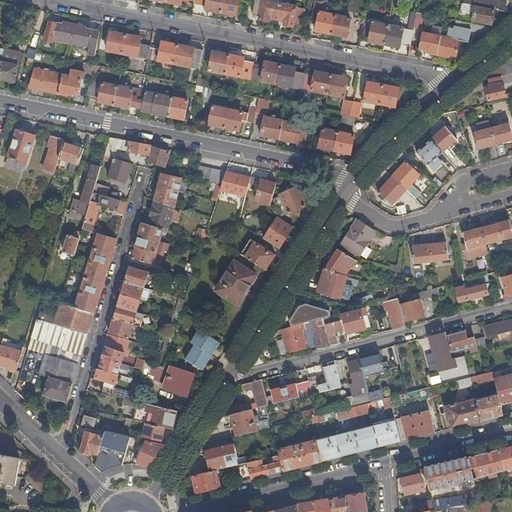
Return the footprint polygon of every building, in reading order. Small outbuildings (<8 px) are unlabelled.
[(221,13),(223,0),(207,0),(206,10),(221,13)] [(239,0),(223,0),(221,13),(237,16),(239,0)] [(280,4),(281,0),(272,0),(272,2),(264,1),(264,0),(256,0),(254,15),(260,17),(260,20),(269,22),(269,18),(277,20),(280,4)] [(450,0),(451,1),(463,4),(495,10),(505,12),(507,2),(494,0),(450,0)] [(297,7),(280,4),(277,20),(285,21),(284,25),(294,27),(294,26),(300,27),(303,9),(297,8),(297,7)] [(495,10),(463,4),(461,14),(473,17),(473,21),(492,25),(495,10)] [(316,31),(332,34),(336,15),(319,12),(320,8),(314,7),(311,20),(318,21),(316,31)] [(424,14),(417,13),(414,28),(421,30),(424,14)] [(336,15),(332,34),(347,37),(351,18),(336,15)] [(363,21),(360,37),(369,39),(369,42),(385,45),(388,26),(363,21)] [(71,44),(75,25),(66,23),(66,26),(50,23),(44,41),(52,43),(53,40),(71,44)] [(449,38),(441,36),(438,55),(446,56),(446,54),(456,56),(459,41),(469,43),(472,32),(490,34),(497,28),(468,23),(467,29),(456,26),(455,29),(451,28),(449,38)] [(83,27),(75,25),(71,44),(89,47),(88,55),(95,57),(100,32),(83,29),(83,27)] [(413,31),(388,26),(385,45),(400,48),(401,45),(410,47),(413,31)] [(123,54),(126,35),(111,32),(107,51),(123,54)] [(438,55),(441,36),(423,33),(420,49),(430,51),(430,53),(438,55)] [(142,38),(126,35),(123,54),(148,59),(151,45),(141,43),(142,38)] [(174,64),(178,45),(163,42),(162,47),(159,61),(174,64)] [(151,45),(148,59),(159,61),(162,47),(151,45)] [(195,49),(178,45),(174,64),(191,67),(200,69),(204,51),(195,49)] [(34,60),(36,51),(29,49),(27,57),(34,60)] [(21,54),(5,50),(0,74),(0,79),(15,83),(21,54)] [(225,74),(229,55),(213,52),(209,71),(225,74)] [(244,58),(229,55),(225,74),(251,79),(254,66),(254,63),(244,61),(244,58)] [(511,57),(511,56),(500,66),(509,75),(511,74),(511,57)] [(254,66),(251,79),(277,84),(281,65),(265,62),(264,68),(254,66)] [(69,76),(63,75),(59,94),(68,96),(68,93),(78,95),(81,79),(84,79),(84,77),(91,78),(94,65),(84,63),(82,72),(71,70),(69,76)] [(296,68),(281,65),(277,84),(303,89),(306,74),(295,72),(296,68)] [(509,75),(500,66),(482,81),(489,80),(509,75)] [(59,94),(63,75),(36,69),(30,88),(41,90),(42,88),(51,90),(51,92),(59,94)] [(315,76),(306,74),(303,89),(328,94),(332,75),(316,72),(315,76)] [(511,82),(511,74),(509,75),(489,80),(492,89),(487,90),(490,101),(506,97),(506,95),(504,84),(511,82)] [(349,78),(332,75),(328,94),(345,97),(349,78)] [(99,102),(114,105),(118,86),(90,81),(88,95),(100,98),(99,102)] [(380,104),(384,85),(369,82),(365,101),(380,104)] [(400,88),(384,85),(380,104),(396,107),(400,88)] [(130,107),(142,109),(144,101),(138,100),(138,97),(132,96),(133,89),(118,86),(114,105),(129,108),(130,107)] [(212,89),(204,87),(201,101),(209,103),(212,89)] [(142,111),(169,117),(173,98),(146,92),(144,101),(142,109),(142,111)] [(173,98),(169,117),(184,120),(188,101),(173,98)] [(266,115),(269,100),(259,98),(257,109),(256,113),(263,114),(266,115)] [(351,117),(354,102),(345,100),(342,115),(351,117)] [(361,104),(354,102),(351,117),(355,118),(358,118),(361,104)] [(209,125),(224,128),(228,109),(213,106),(209,125)] [(241,121),(254,124),(255,119),(256,113),(257,109),(250,107),(249,114),(228,109),(224,128),(239,131),(241,121)] [(355,118),(351,117),(342,115),(339,129),(352,131),(355,118)] [(270,138),(279,140),(283,121),(265,118),(261,136),(270,138)] [(283,121),(279,140),(304,145),(306,132),(301,131),(302,125),(283,121)] [(492,128),(490,122),(477,125),(478,131),(473,133),(477,149),(496,145),(492,128)] [(492,128),(496,145),(511,140),(511,131),(510,123),(492,128)] [(446,127),(431,140),(443,153),(457,140),(446,127)] [(17,160),(26,164),(36,135),(18,129),(8,157),(17,160)] [(334,151),(339,132),(323,129),(319,148),(334,151)] [(355,135),(339,132),(334,151),(351,154),(355,135)] [(64,143),(65,140),(52,136),(49,147),(51,148),(44,170),(55,173),(59,158),(64,143)] [(130,152),(132,142),(112,139),(105,157),(114,159),(117,149),(130,152)] [(443,153),(431,140),(417,152),(434,171),(443,163),(437,157),(443,153)] [(151,145),(132,142),(130,152),(149,155),(151,145)] [(75,146),(64,143),(59,158),(71,162),(79,165),(84,149),(83,149),(83,146),(76,144),(75,146)] [(166,148),(154,146),(151,155),(149,162),(166,167),(171,153),(165,151),(166,150),(166,148)] [(14,169),(15,165),(17,160),(8,157),(5,166),(14,169)] [(105,157),(104,160),(114,164),(110,178),(126,183),(132,164),(114,159),(105,157)] [(76,175),(79,165),(71,162),(68,173),(76,175)] [(407,162),(393,177),(406,190),(416,199),(422,194),(411,184),(420,174),(407,162)] [(98,179),(102,166),(93,164),(89,176),(98,179)] [(223,185),(227,172),(200,167),(197,179),(218,184),(223,185)] [(241,176),(227,172),(223,185),(221,190),(247,197),(250,183),(252,178),(241,175),(241,176)] [(163,175),(159,187),(179,192),(182,180),(163,175)] [(96,184),(98,179),(89,176),(87,185),(84,184),(82,189),(85,190),(82,201),(75,199),(71,211),(87,216),(89,207),(91,202),(94,193),(96,184)] [(252,177),(252,178),(250,183),(258,185),(260,179),(252,177)] [(406,190),(393,177),(379,193),(392,205),(406,190)] [(271,206),(277,184),(262,180),(256,202),(271,206)] [(94,193),(108,197),(110,188),(96,184),(94,193)] [(221,190),(223,185),(218,184),(212,200),(217,202),(221,190)] [(157,198),(156,201),(175,207),(179,192),(159,187),(157,198)] [(298,187),(280,195),(288,214),(306,206),(298,187)] [(99,205),(118,210),(117,213),(124,215),(128,203),(121,201),(108,197),(94,193),(91,202),(99,204),(99,205)] [(175,207),(156,201),(149,223),(168,228),(171,220),(174,221),(177,212),(174,211),(175,207)] [(97,210),(99,205),(99,204),(91,202),(89,207),(97,210)] [(98,210),(97,210),(89,207),(87,216),(85,221),(82,229),(92,232),(98,210)] [(85,221),(87,216),(71,211),(69,216),(85,221)] [(280,249),(294,226),(279,217),(264,239),(280,249)] [(362,221),(359,219),(343,244),(361,256),(361,255),(367,246),(377,230),(365,222),(362,221)] [(511,227),(510,220),(482,228),(487,245),(511,237),(511,227)] [(143,224),(140,236),(159,241),(163,229),(143,224)] [(468,260),(489,254),(487,245),(482,228),(464,233),(467,243),(463,244),(468,260)] [(199,230),(196,239),(204,242),(207,233),(199,230)] [(75,255),(78,244),(81,233),(76,231),(74,237),(69,236),(64,252),(75,255)] [(112,254),(117,240),(99,234),(94,249),(112,254)] [(140,236),(136,248),(154,253),(164,256),(168,244),(159,241),(140,236)] [(242,254),(266,270),(275,255),(251,240),(242,254)] [(430,245),(432,261),(449,259),(447,243),(430,245)] [(414,264),(432,261),(430,245),(413,247),(414,264)] [(367,246),(361,255),(368,260),(374,251),(367,246)] [(154,253),(136,248),(133,259),(149,264),(150,258),(153,259),(154,253)] [(108,269),(112,254),(94,249),(90,263),(108,269)] [(353,258),(339,249),(326,270),(346,276),(356,260),(353,258)] [(257,275),(236,261),(217,290),(238,304),(257,275)] [(131,262),(125,282),(144,288),(151,268),(131,262)] [(103,284),(108,269),(90,263),(85,278),(103,284)] [(391,264),(390,269),(401,272),(401,267),(391,264)] [(346,276),(326,270),(319,291),(341,298),(345,283),(347,276),(346,276)] [(460,303),(493,294),(490,283),(488,275),(483,276),(485,285),(481,286),(481,283),(473,284),(472,282),(464,284),(464,287),(456,289),(460,303)] [(511,275),(503,278),(509,301),(511,300),(511,275)] [(347,276),(345,283),(354,286),(358,287),(360,279),(347,276)] [(99,298),(103,284),(85,278),(81,293),(99,298)] [(125,282),(122,295),(141,300),(144,288),(125,282)] [(354,286),(345,283),(341,298),(350,300),(354,286)] [(144,288),(141,300),(148,302),(151,290),(144,288)] [(420,300),(441,294),(440,288),(435,289),(403,297),(405,304),(420,300)] [(94,313),(99,298),(81,293),(76,308),(94,313)] [(122,295),(118,307),(137,312),(141,300),(122,295)] [(403,297),(400,298),(406,322),(425,317),(420,300),(405,304),(403,297)] [(406,328),(399,298),(386,302),(394,331),(406,328)] [(180,299),(176,311),(181,312),(182,310),(185,300),(180,299)] [(79,364),(94,313),(76,308),(61,303),(57,316),(40,311),(32,338),(52,344),(49,355),(79,364)] [(289,320),(290,328),(318,320),(323,319),(330,317),(328,310),(305,303),(298,306),(289,320)] [(118,307),(114,319),(133,324),(141,327),(145,315),(137,312),(118,307)] [(343,321),(347,338),(371,332),(368,321),(363,322),(361,316),(356,317),(354,310),(341,314),(343,321)] [(176,311),(172,323),(177,324),(181,312),(176,311)] [(341,314),(332,316),(334,323),(340,321),(343,321),(341,314)] [(327,334),(331,347),(339,345),(336,333),(343,331),(340,321),(334,323),(332,316),(330,317),(323,319),(327,334)] [(133,324),(114,319),(110,334),(128,339),(133,324)] [(323,319),(318,320),(320,327),(319,327),(321,335),(327,334),(323,319)] [(290,328),(283,330),(285,341),(288,353),(306,348),(301,329),(304,328),(306,337),(310,336),(308,330),(319,327),(320,327),(318,320),(290,328)] [(511,340),(511,320),(485,328),(488,338),(510,332),(511,340)] [(310,336),(314,352),(331,347),(327,334),(321,335),(319,327),(308,330),(310,336)] [(195,345),(211,355),(220,342),(200,330),(191,342),(195,345)] [(475,340),(475,338),(468,340),(465,330),(447,335),(453,357),(456,356),(455,353),(470,350),(471,353),(478,351),(475,340)] [(442,356),(446,371),(458,368),(458,367),(456,359),(452,359),(445,333),(430,337),(432,342),(438,340),(439,345),(433,347),(436,357),(442,356)] [(109,335),(106,347),(124,354),(129,341),(109,335)] [(168,335),(163,351),(168,353),(173,337),(168,335)] [(475,340),(478,351),(479,353),(487,350),(484,338),(475,340)] [(288,353),(285,341),(279,343),(282,354),(288,353)] [(202,370),(211,355),(195,345),(186,359),(202,370)] [(8,368),(16,371),(22,352),(1,346),(0,349),(0,363),(8,366),(8,368)] [(106,347),(102,358),(121,364),(124,354),(106,347)] [(74,383),(79,364),(49,355),(46,354),(41,374),(50,377),(74,383)] [(351,408),(368,404),(371,403),(367,387),(364,376),(360,360),(358,355),(347,358),(355,384),(350,385),(353,397),(348,398),(351,408)] [(360,360),(364,376),(384,371),(380,355),(360,360)] [(463,366),(467,379),(471,378),(468,368),(465,356),(456,359),(458,367),(463,366)] [(102,358),(99,369),(118,375),(121,364),(102,358)] [(135,368),(142,370),(145,361),(138,358),(135,368)] [(309,381),(313,394),(319,393),(341,387),(335,361),(328,363),(329,368),(325,370),(329,383),(319,386),(317,379),(309,381)] [(192,373),(171,366),(164,388),(185,395),(192,373)] [(446,371),(449,383),(467,379),(463,366),(458,367),(458,368),(446,371)] [(468,368),(471,378),(477,376),(475,367),(468,368)] [(118,375),(99,369),(96,378),(105,381),(103,386),(113,389),(118,375)] [(430,388),(431,388),(449,383),(446,371),(427,376),(430,388)] [(471,378),(472,383),(494,377),(493,372),(477,376),(471,378)] [(502,402),(511,399),(511,376),(496,381),(502,402)] [(68,403),(74,383),(50,377),(44,397),(68,403)] [(121,390),(119,398),(126,399),(134,401),(137,389),(139,381),(134,380),(131,392),(121,390)] [(262,380),(242,386),(244,392),(254,389),(257,404),(251,405),(253,410),(269,406),(267,398),(262,380)] [(273,396),(267,398),(269,406),(313,394),(309,381),(271,391),(273,396)] [(367,387),(371,403),(383,400),(384,400),(380,384),(367,387)] [(477,400),(482,421),(504,416),(501,402),(499,394),(477,400)] [(165,427),(173,429),(177,411),(134,401),(126,399),(124,404),(136,407),(133,420),(146,423),(165,427)] [(446,407),(452,429),(482,421),(477,400),(476,399),(446,407)] [(339,421),(371,413),(368,404),(351,408),(330,413),(332,419),(338,417),(339,421)] [(231,408),(231,415),(244,412),(243,407),(242,405),(231,408)] [(235,428),(237,437),(270,428),(268,421),(259,423),(258,416),(254,417),(253,410),(244,412),(231,415),(235,428)] [(396,421),(402,442),(434,433),(429,411),(396,420),(396,421)] [(311,418),(313,424),(322,422),(322,423),(332,420),(332,419),(330,413),(318,416),(311,418)] [(92,428),(95,419),(85,415),(82,425),(92,428)] [(122,435),(127,436),(131,419),(126,418),(122,435)] [(374,426),(379,447),(402,442),(396,421),(374,426)] [(161,441),(165,427),(146,423),(143,436),(161,441)] [(336,436),(341,457),(379,447),(374,426),(351,432),(336,436)] [(221,432),(223,440),(237,437),(235,428),(221,432)] [(91,452),(98,454),(103,437),(86,432),(81,451),(90,454),(91,452)] [(113,466),(122,465),(129,437),(127,436),(122,435),(105,432),(103,437),(98,454),(95,465),(102,472),(107,469),(113,466)] [(317,441),(322,461),(341,457),(336,436),(317,441)] [(137,462),(151,468),(151,467),(166,444),(146,440),(137,462)] [(281,455),(285,471),(322,461),(317,441),(279,450),(281,455)] [(206,452),(211,472),(216,470),(232,467),(238,466),(238,465),(234,446),(206,452)] [(6,456),(21,459),(23,454),(10,447),(6,456)] [(511,469),(511,447),(499,451),(504,471),(511,469)] [(504,471),(499,451),(469,458),(474,479),(489,475),(490,479),(497,477),(496,473),(504,471)] [(0,483),(17,487),(22,459),(21,459),(6,456),(0,454),(0,483)] [(267,465),(270,475),(285,471),(281,455),(266,459),(267,465)] [(474,479),(469,458),(425,468),(431,490),(445,486),(445,488),(459,485),(459,483),(474,480),(474,479)] [(248,463),(252,479),(270,475),(267,465),(264,466),(262,460),(248,463)] [(232,467),(236,484),(242,482),(238,466),(232,467)] [(204,473),(209,490),(220,488),(216,470),(211,472),(204,473)] [(195,485),(197,493),(209,490),(204,473),(193,476),(195,485)] [(402,479),(406,495),(425,490),(421,474),(402,479)] [(346,489),(349,511),(359,511),(359,509),(368,507),(365,486),(346,489)] [(341,511),(349,511),(346,489),(344,490),(331,492),(334,510),(341,508),(341,511)] [(329,511),(334,511),(334,510),(331,492),(315,495),(317,511),(329,511)] [(480,502),(477,493),(448,499),(449,508),(450,507),(464,505),(474,504),(480,502)] [(317,511),(315,495),(304,497),(301,497),(298,498),(300,511),(317,511)] [(300,511),(298,498),(276,504),(277,511),(300,511)] [(418,511),(433,507),(431,499),(417,503),(418,511)] [(487,511),(486,501),(480,502),(474,504),(475,511),(487,511)]
